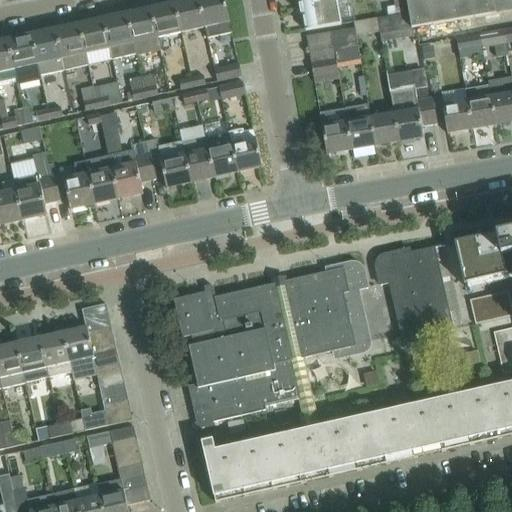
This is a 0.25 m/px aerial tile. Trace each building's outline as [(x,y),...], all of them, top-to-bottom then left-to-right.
[(205,29),(198,0),(192,0),(175,4),(181,34),(205,29)] [(232,34),(224,0),(198,0),(205,29),(206,39),(232,34)] [(337,4),(336,0),(303,0),(305,9),(305,10),(337,4)] [(511,11),(511,0),(406,0),(409,14),(377,20),(379,32),(380,34),(496,15),(496,14),(511,11)] [(404,14),(401,0),(393,0),(396,16),(404,14)] [(305,9),(301,9),(305,32),(341,26),(355,23),(351,2),(337,4),(305,10),(305,9)] [(181,34),(175,4),(151,9),(157,40),(181,34)] [(157,40),(151,9),(127,14),(134,45),(157,40)] [(136,55),(134,45),(127,14),(103,19),(110,50),(112,60),(136,55)] [(110,50),(103,19),(78,25),(84,55),(110,50)] [(379,32),(377,20),(353,24),(354,29),(355,29),(356,36),(379,32)] [(86,65),(84,55),(78,25),(54,30),(63,70),(86,65)] [(357,42),(356,36),(355,29),(354,29),(331,33),(334,47),(357,42)] [(63,71),(63,70),(54,30),(31,35),(40,76),(63,71)] [(506,44),(504,32),(480,36),(482,44),(493,43),(496,58),(508,56),(506,44)] [(334,47),(331,33),(306,38),(309,53),(333,49),(333,47),(334,47)] [(40,76),(31,35),(8,40),(17,82),(40,76)] [(480,36),(468,38),(469,46),(482,44),(480,36)] [(0,85),(17,82),(8,40),(0,41),(0,85)] [(432,46),(421,48),(423,61),(434,59),(432,46)] [(244,47),(221,47),(221,61),(245,60),(244,47)] [(336,61),(333,49),(309,53),(312,66),(336,61)] [(187,69),(208,65),(206,57),(185,61),(187,69)] [(338,74),(336,61),(312,66),(314,78),(338,74)] [(241,77),(238,66),(238,64),(215,70),(217,82),(217,83),(241,77)] [(205,86),(203,75),(191,78),(193,88),(205,86)] [(193,88),(191,78),(179,81),(181,91),(193,88)] [(511,78),(487,83),(488,86),(490,97),(491,97),(496,127),(511,123),(511,78)] [(246,104),(245,96),(242,83),(219,88),(222,101),(229,99),(231,107),(246,104)] [(496,127),(491,97),(490,97),(488,86),(464,90),(466,101),(472,131),(496,127)] [(156,87),(144,89),(146,99),(158,96),(158,95),(156,87)] [(426,87),(414,89),(389,93),(393,115),(394,114),(399,143),(423,139),(422,129),(433,127),(428,99),(426,87)] [(144,89),(131,92),(133,101),(146,99),(144,89)] [(209,100),(207,91),(207,90),(194,93),(197,103),(209,100)] [(197,103),(194,93),(182,96),(184,105),(197,103)] [(110,107),(108,97),(96,100),(98,109),(110,107)] [(466,101),(443,105),(441,97),(428,99),(433,127),(445,125),(447,135),(472,131),(466,101)] [(174,111),(172,99),(152,103),(155,116),(174,111)] [(98,109),(96,100),(83,103),(85,112),(98,109)] [(375,148),(370,120),(370,119),(368,106),(344,110),(346,123),(347,123),(352,152),(375,148)] [(62,117),(60,108),(49,111),(51,120),(62,117)] [(344,110),(319,114),(326,156),(352,152),(347,123),(346,123),(344,110)] [(51,120),(49,111),(36,114),(38,123),(51,120)] [(101,124),(100,115),(100,114),(87,117),(89,127),(101,124)] [(394,114),(393,115),(370,119),(370,120),(375,148),(399,143),(394,114)] [(14,118),(1,121),(3,130),(17,127),(16,126),(14,118)] [(262,169),(254,132),(253,131),(244,134),(243,130),(229,133),(229,134),(237,174),(262,169)] [(229,134),(205,140),(213,179),(237,174),(229,134)] [(205,140),(205,138),(182,143),(184,154),(183,155),(190,184),(213,179),(205,140)] [(190,184),(183,155),(161,160),(156,140),(143,143),(145,154),(151,181),(163,179),(165,190),(190,184)] [(151,181),(145,154),(133,157),(135,163),(127,165),(124,153),(109,156),(118,200),(142,195),(140,184),(151,181)] [(118,200),(109,156),(85,162),(94,206),(118,200)] [(94,206),(85,162),(74,164),(77,176),(63,179),(61,173),(50,175),(56,202),(68,200),(70,211),(94,206)] [(56,202),(50,175),(38,178),(38,176),(14,181),(23,221),(47,216),(44,205),(56,202)] [(0,226),(23,221),(14,181),(2,184),(4,192),(0,193),(0,226)] [(511,229),(454,243),(463,285),(507,275),(504,262),(511,259),(511,229)] [(453,331),(434,248),(393,257),(393,255),(384,257),(382,257),(380,258),(379,259),(378,260),(377,262),(377,263),(376,264),(376,266),(376,267),(376,269),(376,270),(380,287),(391,284),(403,335),(404,338),(405,339),(407,341),(409,342),(412,342),(436,336),(436,335),(453,331)] [(368,343),(357,293),(369,291),(365,274),(364,273),(363,271),(362,269),(361,268),(360,267),(359,267),(358,266),(356,265),(354,265),(352,265),(351,265),(343,267),(344,270),(216,298),(213,287),(212,288),(213,292),(173,301),(182,339),(191,337),(193,346),(188,347),(198,389),(192,391),(200,426),(266,411),(265,407),(299,399),(306,430),(319,427),(304,359),(332,353),(334,359),(364,352),(366,351),(367,349),(368,347),(368,345),(368,343)] [(511,307),(508,292),(469,301),(475,326),(511,317),(511,307)] [(85,328),(86,328),(87,334),(112,328),(106,305),(81,310),(85,328)] [(85,328),(63,333),(70,364),(72,373),(73,380),(97,375),(95,369),(93,357),(90,345),(87,334),(86,328),(85,328)] [(114,340),(112,328),(87,334),(90,345),(114,340)] [(511,329),(494,333),(503,375),(511,373),(511,329)] [(70,364),(63,333),(39,338),(48,378),(72,373),(70,364)] [(48,378),(39,338),(16,343),(25,384),(48,378)] [(117,351),(114,340),(90,345),(93,357),(117,351)] [(25,384),(16,343),(0,347),(0,379),(2,389),(25,384)] [(120,363),(117,351),(93,357),(95,369),(120,363)] [(480,362),(477,351),(466,353),(468,365),(480,362)] [(122,375),(120,363),(95,369),(97,375),(98,380),(122,375)] [(125,386),(122,375),(98,380),(100,392),(125,386)] [(215,504),(511,437),(511,383),(319,427),(306,430),(215,451),(213,440),(201,443),(215,504)] [(127,398),(125,386),(100,392),(103,403),(127,398)] [(130,410),(127,398),(103,403),(105,414),(106,415),(130,410)] [(77,417),(76,402),(53,405),(54,419),(77,417)] [(133,421),(130,410),(106,415),(108,426),(108,427),(133,421)] [(105,414),(82,419),(85,431),(108,426),(106,415),(105,414)] [(85,431),(82,419),(59,424),(62,437),(85,431)] [(62,437),(59,424),(47,427),(50,439),(62,437)] [(29,433),(33,444),(48,439),(44,427),(29,433)] [(112,446),(137,441),(134,428),(110,434),(112,445),(112,446)] [(27,444),(24,432),(12,435),(15,447),(27,444)] [(109,433),(87,437),(89,450),(112,445),(110,434),(109,433)] [(15,447),(12,435),(0,437),(0,450),(4,449),(15,447)] [(77,452),(75,440),(63,442),(66,455),(77,452)] [(139,453),(137,441),(112,446),(115,458),(139,453)] [(66,455),(63,442),(39,447),(42,460),(66,455)] [(142,465),(139,453),(115,458),(118,471),(142,465)] [(145,477),(142,465),(118,471),(121,483),(145,477)] [(17,511),(10,478),(9,475),(0,476),(0,490),(5,511),(17,511)] [(10,478),(17,511),(53,511),(51,497),(28,502),(25,489),(24,490),(20,476),(10,478)] [(148,489),(145,477),(121,483),(123,490),(124,490),(125,494),(148,489)] [(128,511),(128,507),(125,494),(124,490),(123,490),(121,483),(120,480),(97,485),(102,511),(128,511)] [(102,511),(97,485),(73,490),(78,511),(102,511)] [(151,501),(148,489),(125,494),(128,507),(151,501)] [(78,511),(73,490),(50,495),(51,497),(53,511),(78,511)]
